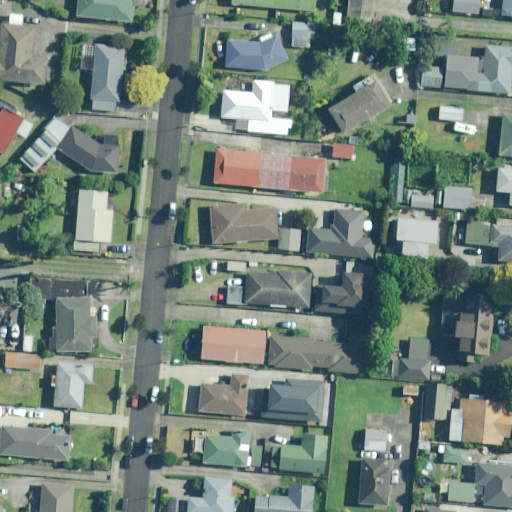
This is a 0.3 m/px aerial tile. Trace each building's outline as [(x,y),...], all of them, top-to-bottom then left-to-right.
[(61,0),(61,26),(89,28),(118,29),(119,2),(94,1),(94,0),(61,0)] [(303,0),(217,0),(217,18),(302,23),(303,0)] [(465,0),(452,0),(437,0),(438,22),(464,22),(465,0)] [(511,0),(487,0),(485,27),(508,29),(508,28),(511,28),(511,0)] [(359,5),(333,3),(331,36),(356,38),(359,5)] [(35,27),(2,23),(0,39),(0,80),(43,85),(46,58),(32,57),(35,27)] [(299,32),(276,31),(275,57),(297,58),(299,32)] [(273,65),(261,45),(246,54),(246,49),(212,46),(209,76),(242,79),(249,82),(273,65)] [(440,50),(421,48),(419,66),(438,68),(440,50)] [(106,122),(110,73),(111,57),(65,53),(63,78),(77,79),(74,119),(106,122)] [(495,103),(496,81),(497,73),(511,74),(511,70),(511,56),(498,56),(470,54),(469,69),(463,68),(462,80),(453,79),(451,100),(495,103)] [(430,77),(406,76),(405,96),(429,97),(430,77)] [(361,89),(313,117),(328,144),(377,115),(361,89)] [(205,126),(220,128),(219,139),(269,144),(270,132),(272,133),(275,106),(271,105),(272,93),(238,90),(237,102),(208,99),(205,126)] [(33,125),(4,108),(0,114),(0,152),(3,154),(16,133),(25,138),(33,125)] [(445,116),(423,115),(422,129),(445,130),(445,116)] [(58,147),(69,130),(54,116),(42,129),(43,131),(18,158),(34,173),(58,147)] [(511,134),(506,134),(507,124),(486,122),(483,164),(495,165),(511,166),(511,134)] [(77,127),(58,147),(85,172),(117,173),(119,145),(96,144),(77,127)] [(337,154),(316,153),(315,167),(336,168),(337,154)] [(307,165),(201,158),(199,197),(305,204),(307,165)] [(482,201),(494,201),(494,214),(511,215),(511,178),(483,177),(482,201)] [(108,192),(79,190),(75,250),(99,252),(100,241),(111,242),(114,211),(107,210),(108,192)] [(460,196),(427,194),(425,217),(458,219),(460,196)] [(74,214),(75,197),(62,197),(62,214),(74,214)] [(418,201),(395,201),(395,221),(418,221),(418,201)] [(230,211),(193,213),(195,254),(232,253),(232,249),(262,248),(261,220),(230,221),(230,211)] [(315,239),(294,237),(292,263),(341,266),(341,267),(361,268),(362,250),(346,249),(347,241),(349,219),(317,217),(315,239)] [(382,250),(389,250),(388,272),(411,272),(411,250),(424,251),(425,227),(383,226),(382,250)] [(449,256),(484,258),(483,270),(511,271),(511,232),(478,230),(478,235),(450,233),(449,256)] [(287,239),(264,239),(263,259),(287,259),(287,239)] [(50,295),(52,279),(32,277),(30,298),(50,299),(50,295)] [(296,280),(232,278),(231,312),(295,315),(296,280)] [(54,279),(52,295),(85,298),(86,282),(54,279)] [(329,282),(328,297),(311,295),(309,314),(355,318),(356,306),(358,284),(329,282)] [(88,318),(88,299),(56,299),(56,352),(90,352),(90,337),(96,337),(96,318),(88,318)] [(426,347),(441,348),(440,369),(468,370),(480,362),(479,337),(481,310),(478,310),(478,304),(453,303),(453,309),(428,308),(426,347)] [(251,335),(188,333),(186,369),(249,372),(251,335)] [(360,375),(362,347),(364,347),(365,336),(349,335),(349,342),(268,336),(266,368),(360,375)] [(41,355),(5,353),(4,367),(40,370),(41,355)] [(93,364),(56,363),(54,406),(82,408),(83,382),(92,382),(93,364)] [(416,369),(386,368),(385,388),(416,389),(416,369)] [(323,382),(289,379),(288,386),(266,385),(264,418),(320,422),(323,382)] [(225,388),(210,387),(209,395),(186,393),(183,421),(235,426),(238,398),(224,396),(225,388)] [(510,437),(498,437),(498,428),(485,427),(485,423),(483,423),(484,410),(445,408),(445,421),(434,420),(433,453),(474,455),(474,456),(482,457),(482,458),(496,459),(509,459),(510,437)] [(387,418),(370,416),(369,424),(387,426),(387,418)] [(50,430),(1,427),(0,437),(0,455),(69,461),(71,436),(49,435),(50,430)] [(372,439),(349,438),(348,460),(371,461),(372,439)] [(264,480),(312,483),(313,462),(314,445),(286,443),(286,453),(266,452),(264,480)] [(233,448),(189,445),(188,474),(231,476),(233,448)] [(453,459),(430,458),(430,472),(453,473),(453,459)] [(374,511),(376,468),(346,467),(344,511),(374,511)] [(509,511),(511,497),(504,497),(505,475),(501,475),(462,473),(461,493),(469,493),(467,511),(509,511)] [(187,508),(173,507),(172,511),(215,511),(215,509),(217,489),(188,487),(187,508)] [(459,492),(432,491),(431,510),(458,511),(459,492)] [(274,492),(273,507),(240,505),(239,511),(300,511),(301,493),(274,492)] [(27,494),(25,511),(41,511),(42,509),(27,494)]
